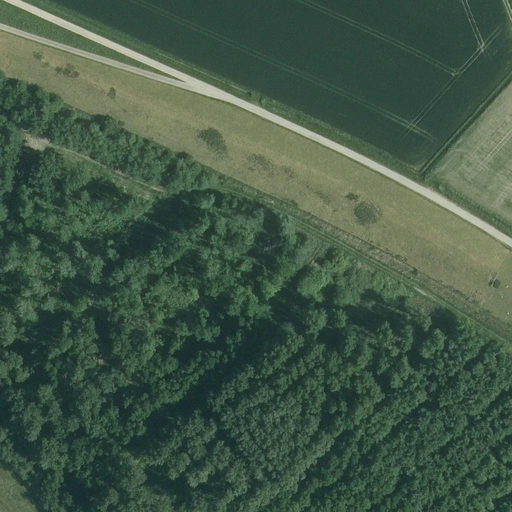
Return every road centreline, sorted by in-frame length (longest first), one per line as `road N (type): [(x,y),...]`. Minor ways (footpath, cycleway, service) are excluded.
road 1 (track): [(21,125),(172,191),(220,190),(284,213),(416,281),(511,343)]
road 2 (unclassified): [(511,243),(376,165),(212,90)]
road 3 (unclassified): [(212,90),(8,0)]
road 4 (unclassified): [(212,90),(0,25)]
road 5 (track): [(21,125),(0,328)]
road 6 (track): [(0,376),(102,511)]
